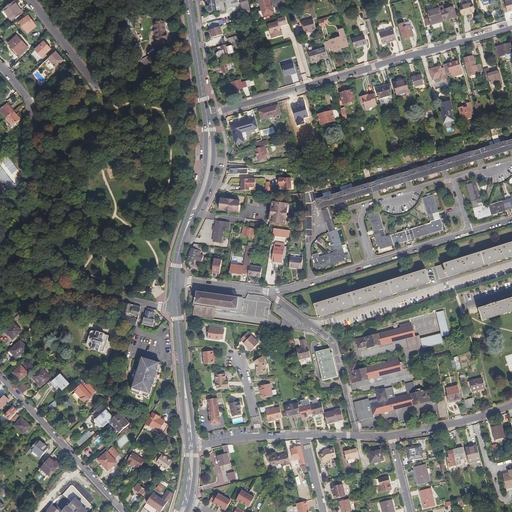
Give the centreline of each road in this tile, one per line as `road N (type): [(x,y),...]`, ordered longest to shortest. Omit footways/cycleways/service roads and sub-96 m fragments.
road 1 (residential): [(206,116),(511,25)]
road 2 (residential): [(194,39),(102,85),(90,82),(27,0)]
road 3 (residential): [(511,266),(313,328)]
road 4 (residential): [(123,511),(0,375)]
road 5 (residential): [(0,305),(63,289),(176,305)]
road 6 (residential): [(0,238),(30,182),(23,96)]
road 7 (secondary): [(177,255),(211,175),(206,116)]
road 8 (secondary): [(206,116),(203,170),(177,255)]
road 9 (secondary): [(190,445),(176,305)]
road 10 (residential): [(511,405),(391,436)]
road 11 (residential): [(356,436),(335,347),(313,328)]
